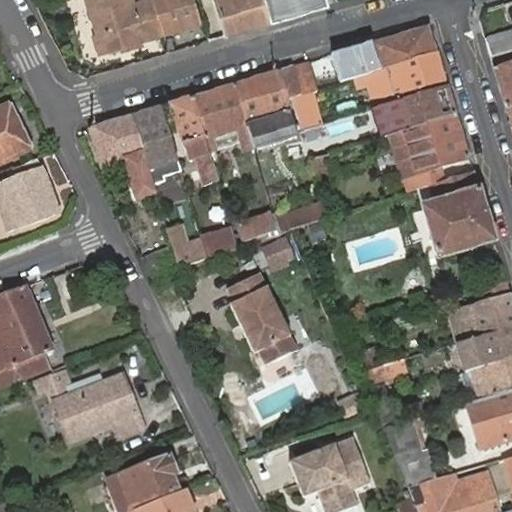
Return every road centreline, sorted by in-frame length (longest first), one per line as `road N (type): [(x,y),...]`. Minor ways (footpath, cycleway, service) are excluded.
road 1 (residential): [(55,109),(423,0)]
road 2 (residential): [(110,232),(248,511)]
road 3 (residential): [(511,210),(447,0)]
road 4 (residential): [(55,109),(110,232)]
road 5 (residential): [(2,0),(55,109)]
